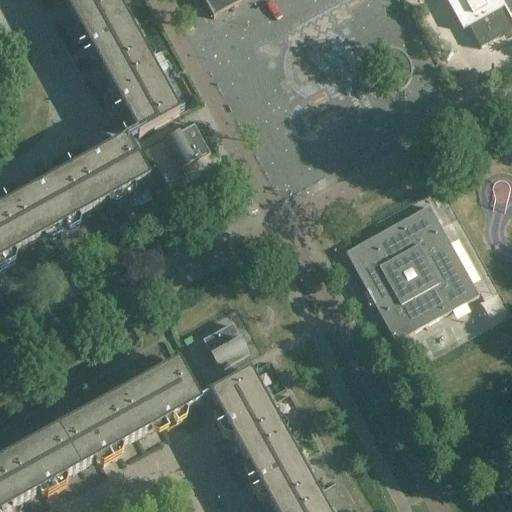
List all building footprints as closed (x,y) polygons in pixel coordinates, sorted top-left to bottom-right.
[(108,0),(52,0),(55,4),(62,1),(73,20),(108,0)] [(138,42),(145,38),(135,20),(128,24),(114,0),(108,0),(73,20),(85,43),(82,44),(81,50),(81,51),(87,53),(89,57),(85,59),(91,69),(97,65),(108,83),(148,61),(138,42)] [(250,0),(202,0),(214,21),(250,0)] [(511,0),(446,0),(464,31),(462,31),(463,33),(469,29),(481,50),(511,33),(511,0)] [(179,117),(169,98),(175,94),(165,76),(159,80),(148,61),(108,83),(116,98),(113,99),(111,106),(112,106),(118,108),(120,112),(116,114),(120,121),(121,124),(128,120),(139,140),(179,117)] [(210,158),(194,128),(164,144),(181,174),(210,158)] [(130,147),(127,142),(108,153),(104,146),(95,151),(97,155),(93,157),(87,156),(86,156),(84,162),(86,165),(71,173),(94,214),(112,203),(116,210),(134,200),(130,193),(150,183),(130,147)] [(94,214),(71,173),(52,183),(49,177),(39,182),(41,186),(37,188),(31,186),(30,187),(29,193),(30,196),(7,208),(29,249),(54,235),(58,242),(76,232),(72,225),(94,214)] [(29,249),(7,208),(0,212),(0,273),(12,267),(8,261),(29,249)] [(479,299),(429,210),(346,256),(367,294),(366,294),(374,308),(395,346),(479,299)] [(248,357),(232,328),(202,344),(219,374),(248,357)] [(200,403),(179,366),(159,377),(155,370),(137,380),(141,387),(113,402),(136,443),(160,429),(161,432),(167,434),(168,433),(170,427),(174,425),(176,429),(185,424),(182,417),(201,406),(200,403)] [(281,432),(271,413),(278,410),(268,392),(261,395),(250,376),(210,398),(220,418),(214,421),(219,431),(223,429),(225,433),(223,439),(224,440),(230,441),(233,440),(240,454),(281,432)] [(136,443),(113,402),(95,412),(91,406),(73,416),(76,422),(58,433),(80,473),(100,462),(101,465),(107,467),(108,467),(110,460),(114,458),(116,462),(126,457),(122,450),(136,443)] [(306,477),(313,474),(303,456),(296,459),(281,432),(240,454),(253,478),(251,479),(249,485),(249,486),(256,488),(258,492),(254,494),(259,503),(259,504),(266,500),(272,511),(287,511),(317,496),(306,477)] [(80,473),(58,433),(39,443),(36,436),(18,446),(21,453),(3,463),(25,504),(40,496),(41,498),(47,500),(48,500),(50,493),(54,491),(56,495),(66,490),(62,483),(80,473)] [(9,511),(25,504),(3,463),(0,464),(0,511),(9,511)] [(334,511),(333,511),(331,511),(325,511),(317,496),(287,511),(334,511)]
